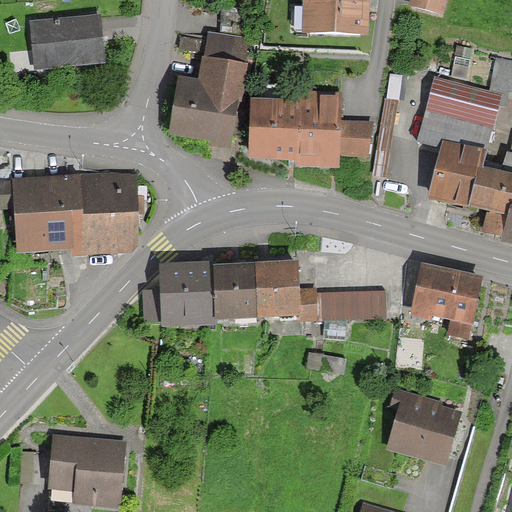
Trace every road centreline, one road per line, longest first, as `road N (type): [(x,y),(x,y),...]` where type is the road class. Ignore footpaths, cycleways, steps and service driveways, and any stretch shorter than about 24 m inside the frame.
road 1 (tertiary): [(205,222),(250,206),(334,212),(511,264)]
road 2 (tertiary): [(37,377),(162,250),(205,222)]
road 3 (residential): [(166,0),(136,149)]
road 4 (tertiary): [(0,131),(136,149)]
